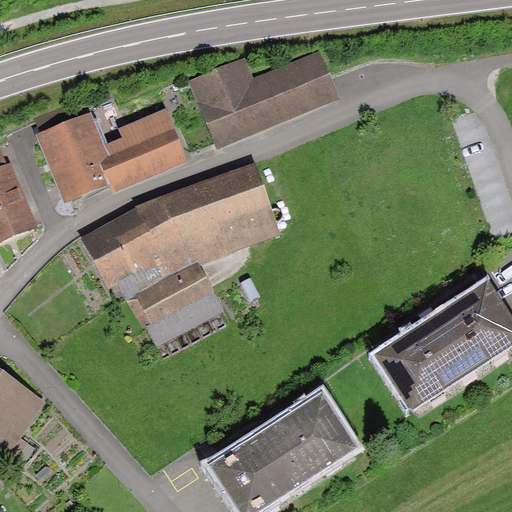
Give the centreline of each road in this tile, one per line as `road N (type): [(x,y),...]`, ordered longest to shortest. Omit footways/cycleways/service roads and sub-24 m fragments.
road 1 (residential): [(511,164),(469,71),(255,146),(86,220),(44,250),(0,299)]
road 2 (primary): [(462,0),(150,42),(0,82)]
